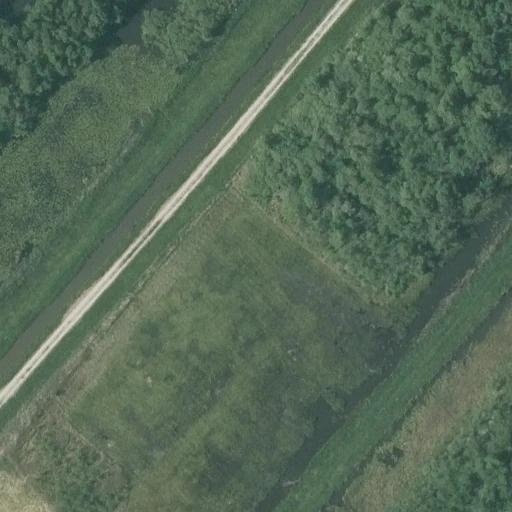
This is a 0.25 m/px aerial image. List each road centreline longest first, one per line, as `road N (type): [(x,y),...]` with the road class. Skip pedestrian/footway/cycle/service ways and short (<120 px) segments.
road 1 (track): [(351,0),(0,402)]
road 2 (track): [(511,260),(388,405)]
